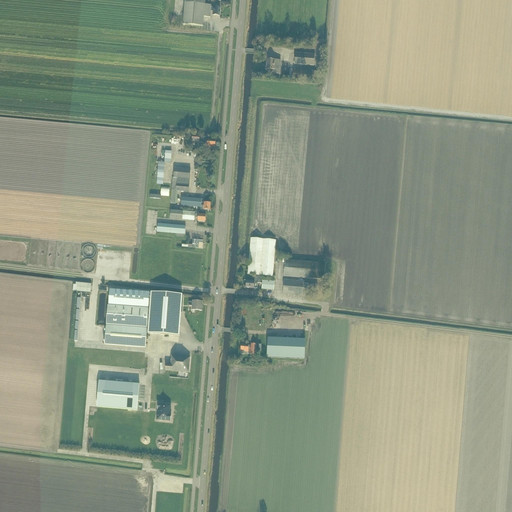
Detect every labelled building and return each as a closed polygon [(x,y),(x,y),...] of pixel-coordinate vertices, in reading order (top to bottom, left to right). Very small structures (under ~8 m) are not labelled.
[(205,5),(205,0),(185,0),(183,25),(203,27),(204,17),(210,18),(211,11),(214,11),(213,16),(220,16),(220,8),(211,7),(212,5),(205,5)] [(296,53),(295,64),(314,66),(315,55),(296,53)] [(275,60),(268,60),(267,69),(274,70),(274,69),(277,70),(278,63),(282,64),(282,61),(275,60)] [(315,72),(294,70),(293,80),(314,82),(314,81),(319,82),(320,72),(315,72)] [(189,192),(191,170),(175,168),(174,178),(178,178),(177,183),(173,183),(173,191),(189,192)] [(162,193),(171,194),(171,185),(163,185),(162,193)] [(188,198),(182,198),(181,206),(187,207),(198,207),(197,211),(201,211),(201,210),(204,210),(210,211),(211,204),(209,203),(209,200),(202,200),(202,199),(188,198)] [(195,213),(183,212),(171,211),(170,219),(194,221),(194,218),(198,218),(198,221),(206,222),(206,215),(198,215),(195,215),(195,213)] [(185,234),(186,226),(158,224),(157,232),(185,234)] [(273,277),(276,241),(251,238),(248,275),(273,277)] [(199,243),(200,240),(193,240),(192,248),(203,249),(203,244),(199,243)] [(324,280),(326,264),(285,260),(284,276),(324,280)] [(261,281),(261,277),(255,276),(254,282),(246,282),(246,288),(254,289),(254,288),(257,289),(258,283),(262,283),(262,289),(274,290),(275,282),(263,281),(261,281)] [(303,296),(304,281),(284,280),(283,294),(303,296)] [(179,336),(183,296),(150,293),(110,290),(106,345),(146,348),(147,334),(179,336)] [(202,311),(203,302),(193,301),(193,302),(189,302),(189,306),(192,306),(192,310),(202,311)] [(268,338),(267,357),(304,359),(305,340),(268,338)] [(256,350),(257,345),(251,344),(251,347),(249,347),(249,346),(241,345),(241,351),(241,353),(242,354),(244,354),(245,354),(245,352),(249,352),(251,352),(251,354),(256,355),(256,353),(257,353),(257,350),(256,350)] [(189,373),(190,358),(171,356),(171,365),(166,365),(166,370),(189,373)] [(138,411),(140,385),(99,381),(97,407),(138,411)] [(160,401),(161,390),(153,389),(152,401),(157,401),(157,404),(155,404),(154,420),(168,421),(169,409),(168,409),(169,404),(159,404),(159,403),(160,401)]
